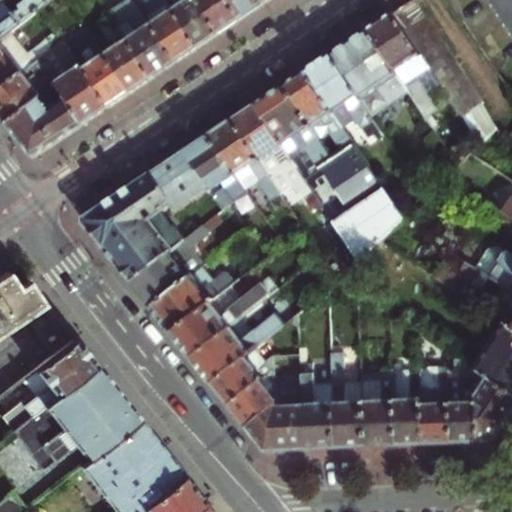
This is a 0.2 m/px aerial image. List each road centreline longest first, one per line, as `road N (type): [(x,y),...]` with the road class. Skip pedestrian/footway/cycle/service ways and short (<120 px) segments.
road 1 (secondary): [(263,511),(23,212)]
road 2 (tertiary): [(340,0),(23,212)]
